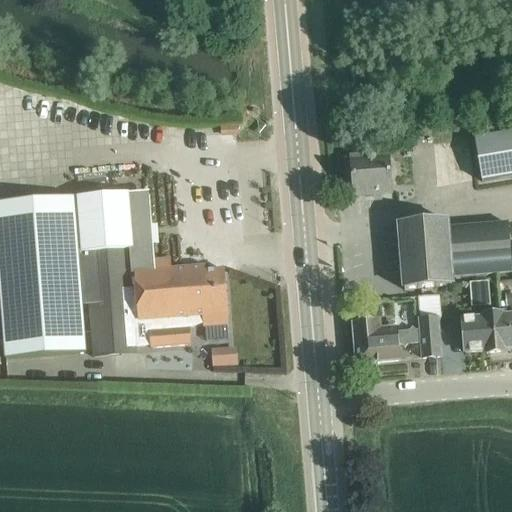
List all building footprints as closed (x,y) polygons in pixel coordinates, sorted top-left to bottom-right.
[(238,125),(222,126),(223,136),(239,135),(238,125)] [(511,133),(475,140),(482,183),(511,178),(511,133)] [(352,177),(354,198),(392,195),(388,156),(345,159),(346,177),(352,177)] [(151,349),(190,346),(188,328),(194,328),(203,324),(203,328),(228,327),(227,311),(224,271),(205,272),(204,268),(173,271),(172,259),(155,261),(153,246),(132,248),(128,194),(78,198),(82,254),(85,253),(90,305),(94,358),(137,355),(133,301),(136,300),(138,321),(149,321),(151,349)] [(82,254),(78,198),(0,204),(0,281),(6,360),(86,354),(82,306),(90,305),(85,253),(82,254)] [(447,221),(399,225),(404,291),(452,287),(451,279),(503,275),(511,274),(511,264),(509,224),(447,229),(447,221)] [(422,322),(438,321),(440,321),(438,299),(419,300),(420,322),(422,322)] [(465,354),(481,352),(479,334),(485,333),(485,336),(503,334),(503,336),(509,336),(508,317),(502,317),(502,315),(483,317),(483,319),(457,321),(457,332),(463,331),(465,354)] [(479,334),(481,352),(486,352),(486,354),(505,353),(505,350),(511,349),(511,316),(508,317),(509,336),(503,336),(503,334),(485,336),(485,333),(479,334)] [(438,321),(420,322),(420,331),(421,334),(439,332),(438,321)] [(374,325),(354,326),(357,365),(376,363),(378,365),(380,363),(398,362),(397,346),(402,346),(405,349),(408,346),(421,344),(423,359),(441,358),(439,333),(439,332),(421,334),(420,331),(416,331),(413,328),(410,332),(396,333),(396,331),(393,331),(392,323),(379,324),(374,325)] [(225,350),(213,351),(214,368),(226,367),(225,350)]
